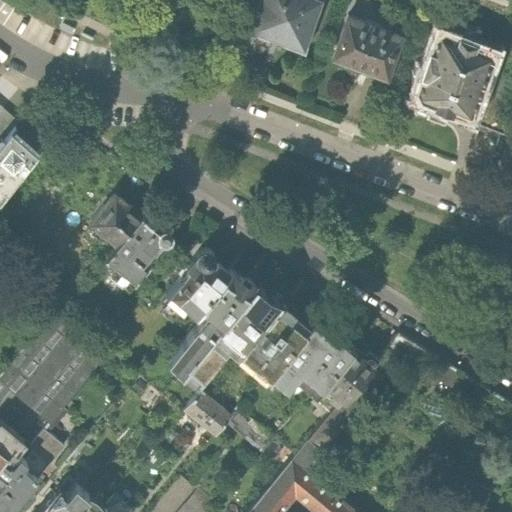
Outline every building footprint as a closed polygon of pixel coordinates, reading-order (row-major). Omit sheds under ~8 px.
[(256,0),(247,23),(306,45),(322,0),(256,0)] [(345,9),(329,52),(387,74),(404,31),(345,9)] [(456,32),(476,39),(480,27),(460,19),(456,32)] [(435,24),(408,92),(431,101),(448,107),(469,116),(477,95),(487,70),(496,47),(476,39),(456,32),(435,24)] [(493,72),(487,70),(477,95),(483,97),(493,72)] [(0,130),(4,133),(15,120),(19,115),(2,101),(0,103),(0,130)] [(448,107),(431,101),(426,115),(443,121),(448,107)] [(0,192),(42,142),(15,120),(4,133),(0,138),(0,192)] [(143,206),(115,182),(89,213),(94,217),(88,224),(111,244),(143,206)] [(143,206),(111,244),(106,249),(113,256),(107,262),(132,281),(153,255),(150,253),(165,235),(167,236),(170,235),(173,234),(175,231),(176,228),(175,225),(174,222),(171,220),(168,219),(164,219),(161,221),(143,206)] [(180,268),(165,287),(179,299),(182,296),(193,306),(201,296),(227,266),(211,252),(212,251),(212,249),(212,247),(212,245),(211,244),(210,242),(209,241),(208,241),(206,240),(205,240),(204,240),(202,240),(200,240),(199,241),(197,242),(184,258),(185,258),(178,266),(180,268)] [(229,263),(227,266),(201,296),(209,303),(197,317),(198,318),(166,355),(179,365),(181,362),(253,278),(229,263)] [(279,294),(253,278),(181,362),(195,374),(229,335),(237,342),(279,294)] [(279,294),(237,342),(235,345),(264,370),(268,364),(308,317),(307,317),(279,294)] [(0,378),(9,386),(49,421),(61,406),(108,348),(59,300),(0,370),(0,378)] [(310,313),(307,317),(308,317),(268,364),(283,377),(297,362),(318,380),(351,341),(337,329),(334,333),(310,313)] [(362,351),(351,341),(318,380),(315,383),(336,401),(374,355),(376,353),(367,345),(362,351)] [(291,455),(305,466),(388,366),(374,355),(336,401),(291,455)] [(434,375),(450,385),(460,371),(444,361),(434,375)] [(138,377),(130,387),(139,394),(147,384),(138,377)] [(0,396),(9,386),(0,378),(0,396)] [(228,412),(199,387),(185,405),(213,429),(223,418),(228,412)] [(259,449),(271,434),(236,402),(228,412),(223,418),(259,449)] [(49,421),(44,427),(48,431),(66,410),(61,406),(49,421)] [(1,418),(0,420),(0,445),(8,452),(3,458),(11,464),(20,454),(30,443),(1,418)] [(44,427),(30,443),(20,454),(29,461),(25,465),(36,475),(63,444),(48,431),(44,427)] [(0,477),(11,464),(3,458),(8,452),(0,445),(0,477)] [(29,461),(20,454),(11,464),(0,477),(0,511),(9,511),(39,477),(36,475),(25,465),(29,461)] [(360,511),(305,466),(291,455),(242,511),(360,511)] [(67,511),(87,489),(69,474),(59,486),(58,485),(35,511),(67,511)] [(206,511),(215,502),(198,488),(177,511),(206,511)] [(94,511),(102,503),(87,489),(67,511),(94,511)] [(113,491),(102,503),(112,511),(127,511),(132,507),(113,491)] [(112,511),(102,503),(94,511),(112,511)]
